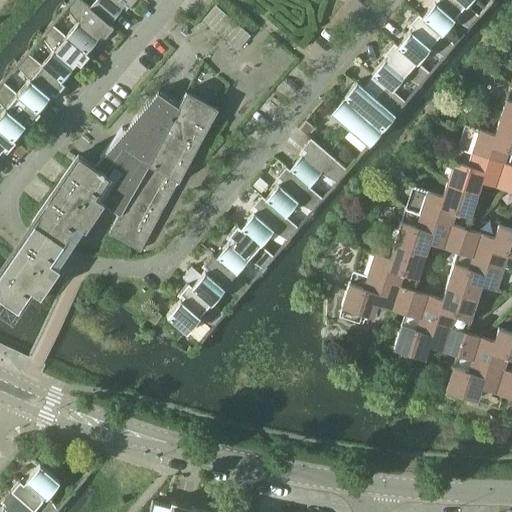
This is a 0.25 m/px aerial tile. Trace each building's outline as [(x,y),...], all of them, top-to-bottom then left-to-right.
[(113,26),(110,23),(90,6),(83,0),(71,0),(65,7),(77,21),(66,35),(85,51),(101,33),(104,36),(113,26)] [(95,0),(90,6),(110,23),(125,4),(129,7),(135,0),(95,0)] [(460,0),(433,0),(421,15),(440,32),(441,31),(452,18),(468,27),(479,14),(465,3),(460,0)] [(203,21),(220,36),(233,20),(216,6),(203,21)] [(421,15),(418,12),(409,22),(412,25),(397,44),(396,44),(416,61),(416,60),(428,47),(444,55),(454,43),(441,31),(440,32),(421,15)] [(250,35),(233,20),(220,36),(237,50),(250,35)] [(52,50),(41,63),(61,80),(76,62),(80,65),(89,54),(85,51),(66,35),(52,23),(41,35),(52,50)] [(396,44),(397,44),(393,40),(384,51),(388,54),(371,73),(373,75),(385,85),(386,84),(392,89),(403,76),(420,84),(430,72),(416,60),(416,61),(396,44)] [(17,92),(36,109),(52,90),(55,94),(64,83),(61,80),(41,63),(27,52),(16,64),(28,79),(17,92)] [(406,101),(392,89),(386,84),(385,85),(373,75),(363,87),(375,97),(349,129),(368,145),(406,101)] [(0,103),(3,108),(0,111),(0,127),(11,138),(27,119),(31,122),(40,112),(36,109),(17,92),(3,80),(0,83),(0,103)] [(375,97),(363,87),(357,81),(330,113),(349,129),(375,97)] [(142,107),(127,128),(121,127),(99,156),(102,158),(95,166),(91,164),(77,154),(30,224),(18,241),(11,250),(0,267),(0,295),(16,307),(30,287),(39,293),(50,276),(56,268),(57,266),(48,260),(54,251),(60,242),(74,222),(83,229),(99,205),(116,216),(108,232),(139,249),(217,107),(184,91),(178,102),(158,89),(142,107)] [(502,108),(498,120),(511,124),(511,98),(506,97),(502,108)] [(315,127),(306,119),(298,128),(307,136),(315,127)] [(479,128),(472,151),(503,161),(503,160),(507,149),(511,150),(511,124),(498,120),(494,132),(479,128)] [(15,141),(11,138),(0,127),(0,151),(3,148),(6,151),(15,141)] [(309,186),(320,173),(336,181),(347,169),(310,137),(301,148),(305,151),(290,169),(289,170),(309,186)] [(453,158),(446,182),(477,192),(480,180),(510,189),(511,181),(511,163),(503,160),(503,161),(472,151),(468,163),(453,158)] [(281,180),(265,198),(284,215),(284,214),(296,201),(312,210),(323,197),(309,186),(289,170),(290,169),(286,166),(277,177),(281,180)] [(267,185),(259,178),(253,185),(261,192),(267,185)] [(427,189),(419,212),(451,222),(454,210),(469,215),(477,192),(446,182),(442,194),(427,189)] [(256,208),(240,226),(240,227),(259,243),(260,243),(271,230),(287,239),(298,226),(284,214),(284,215),(265,198),(261,194),(252,205),(256,208)] [(401,220),(393,243),(424,253),(428,241),(457,250),(465,226),(451,222),(419,212),(416,224),(401,220)] [(465,226),(457,250),(471,255),(471,254),(503,264),(507,252),(511,253),(511,227),(498,223),(494,236),(465,226)] [(231,237),(216,256),(215,256),(235,273),(235,272),(247,259),(263,268),(274,255),(260,243),(259,243),(240,227),(240,226),(237,224),(228,234),(231,237)] [(375,250),(367,274),(398,284),(399,283),(402,272),(417,276),(424,253),(393,243),(390,255),(375,250)] [(207,266),(200,274),(192,267),(183,277),(188,281),(191,285),(210,301),(211,301),(222,288),(238,296),(249,284),(235,272),(235,273),(215,256),(216,256),(212,252),(203,263),(207,266)] [(453,262),(446,285),(476,295),(480,283),(495,288),(503,264),(471,254),(471,255),(467,266),(453,262)] [(346,289),(341,305),(372,315),(376,301),(382,303),(405,311),(413,288),(399,283),(398,284),(367,274),(363,286),(349,281),(346,289)] [(210,301),(191,285),(188,281),(179,292),(182,295),(166,314),(185,331),(198,316),(214,325),(225,313),(211,301),(210,301)] [(413,288),(405,311),(419,315),(451,325),(454,313),(469,318),(476,295),(446,285),(442,297),(413,288)] [(160,315),(153,309),(147,316),(154,323),(160,315)] [(401,323),(393,347),(424,357),(428,344),(457,353),(465,329),(451,325),(419,315),(415,327),(401,323)] [(465,329),(457,353),(471,358),(471,357),(503,367),(506,355),(511,357),(511,330),(498,326),(494,339),(465,329)] [(453,365),(445,389),(476,398),(480,386),(495,391),(509,395),(511,386),(511,369),(507,368),(503,367),(471,357),(471,358),(467,369),(453,365)] [(10,489),(37,511),(54,511),(58,508),(46,493),(58,479),(39,462),(22,482),(19,479),(10,489)] [(0,511),(37,511),(10,489),(2,499),(5,502),(0,507),(0,511)] [(190,511),(192,507),(172,501),(171,504),(152,499),(148,511),(190,511)]
